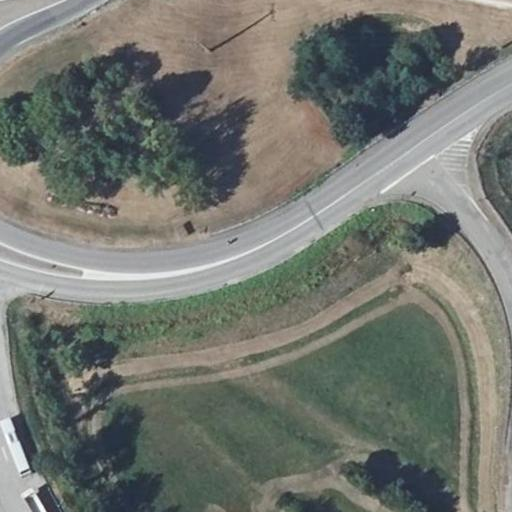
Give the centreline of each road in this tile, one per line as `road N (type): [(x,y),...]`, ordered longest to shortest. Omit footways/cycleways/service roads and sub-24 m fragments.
road 1 (tertiary): [(133,280),(230,263),(327,213),(410,153)]
road 2 (residential): [(511,290),(487,240),(410,153)]
road 3 (tertiary): [(133,280),(0,236)]
road 4 (tertiary): [(0,268),(56,280),(133,280)]
road 5 (tertiary): [(410,153),(511,86)]
